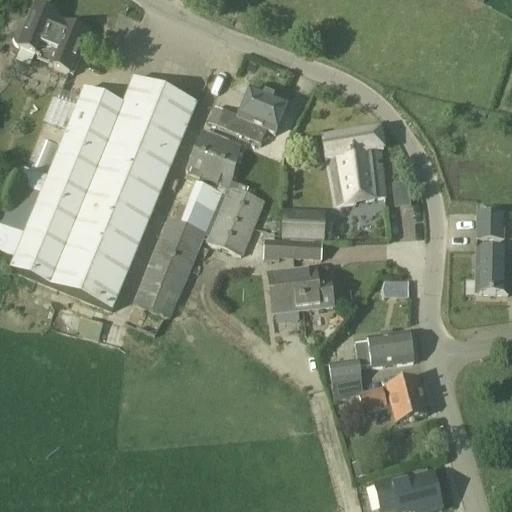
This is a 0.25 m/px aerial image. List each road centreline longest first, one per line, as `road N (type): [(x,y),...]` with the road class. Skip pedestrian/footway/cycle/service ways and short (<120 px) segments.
road 1 (residential): [(436,364),(426,292),(435,244),(426,183),(405,136),(373,102),(330,75),(195,23),(158,0)]
road 2 (residential): [(476,511),(436,364)]
